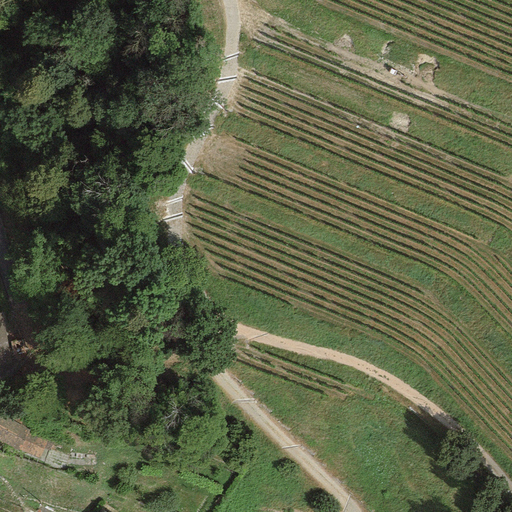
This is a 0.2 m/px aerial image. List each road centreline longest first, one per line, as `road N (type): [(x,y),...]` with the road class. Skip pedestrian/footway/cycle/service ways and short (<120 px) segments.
road 1 (track): [(351,511),(212,367),(215,342),(242,332),(360,365),(440,423),(511,499)]
road 2 (track): [(227,0),(228,74),(159,210),(181,283),(211,320),(242,332)]
